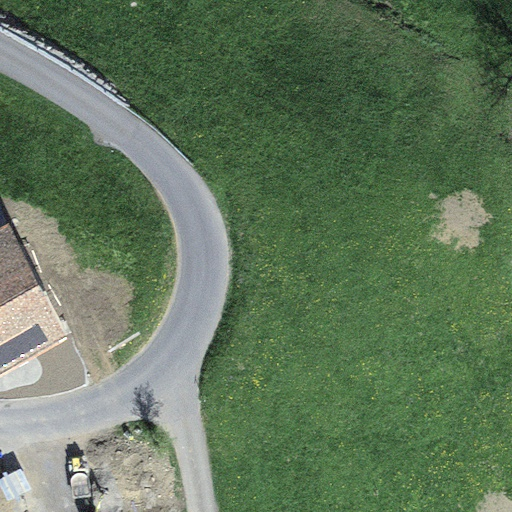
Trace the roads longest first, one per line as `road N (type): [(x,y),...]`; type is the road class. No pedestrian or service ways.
road 1 (residential): [(0,52),(134,136),(183,184),(199,213),(207,243),(204,295),(165,375)]
road 2 (residential): [(165,375),(112,407),(0,422)]
road 3 (residential): [(197,511),(193,456),(165,375)]
